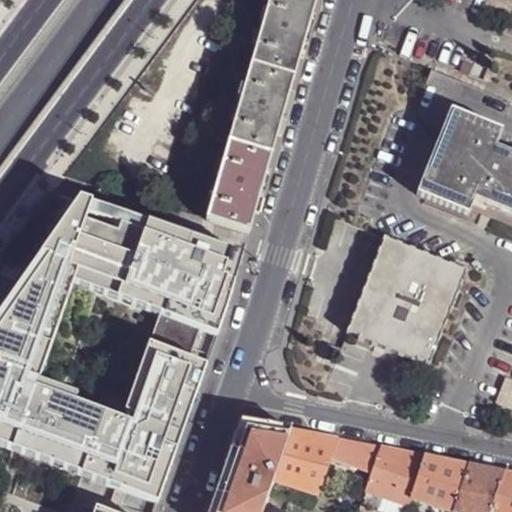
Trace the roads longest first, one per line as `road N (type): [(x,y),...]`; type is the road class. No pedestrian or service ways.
road 1 (unclassified): [(228,392),(355,0)]
road 2 (unclassified): [(511,452),(228,392)]
road 3 (secondary): [(0,202),(150,0)]
road 4 (secondary): [(0,131),(98,0)]
road 5 (unclassified): [(187,511),(228,392)]
